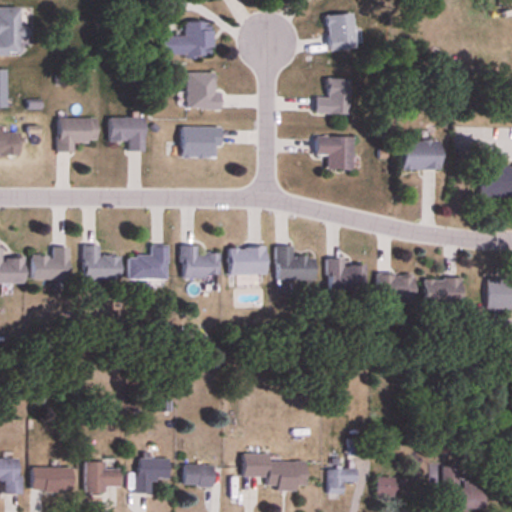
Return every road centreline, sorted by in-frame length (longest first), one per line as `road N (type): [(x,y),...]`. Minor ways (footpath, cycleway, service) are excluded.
road 1 (residential): [(511,234),(444,233),(262,195),(0,195)]
road 2 (residential): [(262,195),(265,45)]
